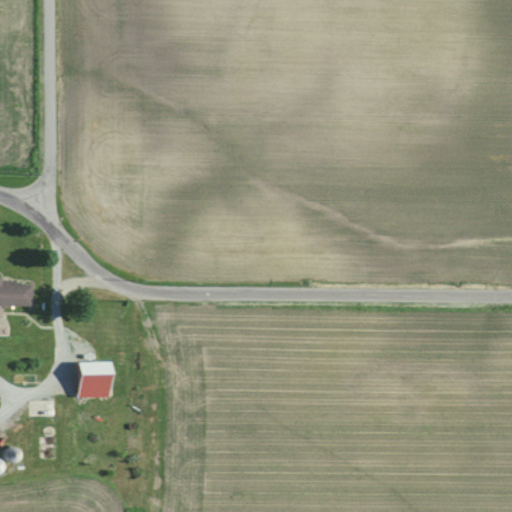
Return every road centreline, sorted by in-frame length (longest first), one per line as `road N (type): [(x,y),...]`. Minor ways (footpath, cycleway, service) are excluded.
road 1 (residential): [(511,297),(129,291),(91,272),(32,210),(0,195)]
road 2 (residential): [(32,210),(49,168),(47,0)]
road 3 (residential): [(0,381),(22,394),(47,386),(60,367),(53,231)]
